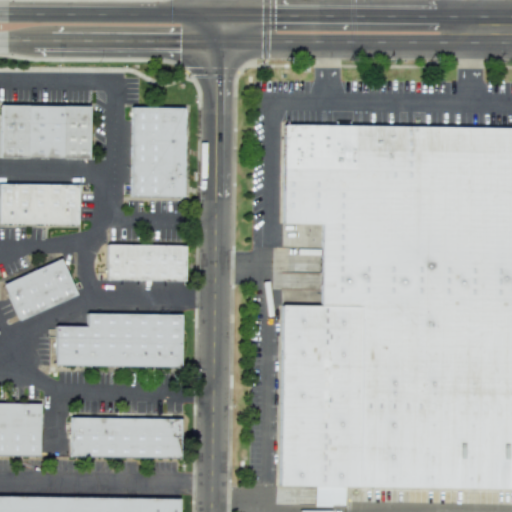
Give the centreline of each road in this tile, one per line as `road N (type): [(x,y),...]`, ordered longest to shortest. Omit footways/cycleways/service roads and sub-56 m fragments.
road 1 (residential): [(212,511),(218,41)]
road 2 (secondary): [(511,15),(218,14)]
road 3 (secondary): [(218,41),(511,42)]
road 4 (secondary): [(218,14),(7,13)]
road 5 (secondary): [(10,39),(218,41)]
